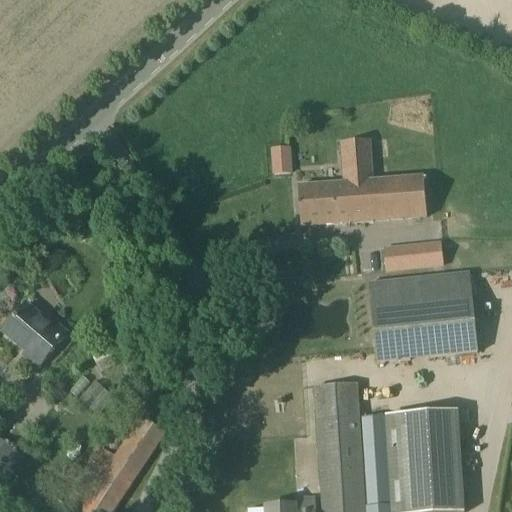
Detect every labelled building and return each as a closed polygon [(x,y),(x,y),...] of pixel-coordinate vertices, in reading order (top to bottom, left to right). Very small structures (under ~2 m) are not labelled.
[(342,148),(344,184),(298,188),(301,228),(427,218),(424,178),(372,183),(369,145),(342,148)] [(291,174),(289,146),(271,148),(273,176),(291,174)] [(386,275),(444,267),(441,240),(382,248),(386,275)] [(370,284),(378,364),(478,353),(469,273),(370,284)] [(49,328),(26,307),(4,332),(28,352),(24,357),(38,368),(67,335),(53,323),(49,328)] [(315,389),(318,439),(322,511),(393,511),(387,418),(360,419),(358,385),(315,389)] [(483,437),(481,409),(460,410),(461,438),(483,437)] [(463,511),(458,413),(398,416),(403,511),(463,511)] [(62,482),(73,490),(58,511),(114,511),(165,434),(142,419),(115,459),(104,451),(103,452),(96,448),(88,459),(92,462),(85,472),(74,464),(62,482)] [(0,490),(0,491),(25,458),(0,440),(0,490)]
